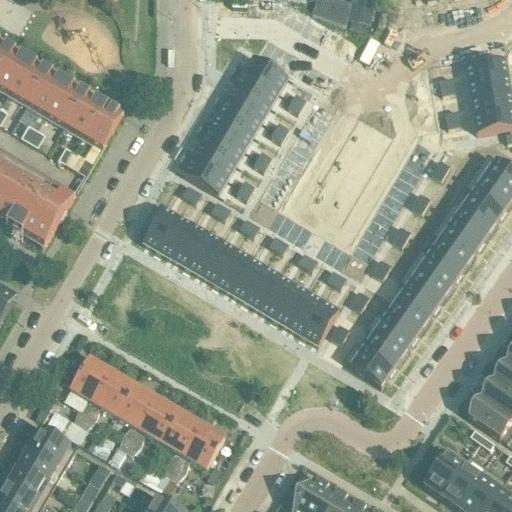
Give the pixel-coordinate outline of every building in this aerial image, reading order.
[(316,0),(311,18),(329,25),(335,3),(324,0),(316,0)] [(232,12),(247,13),(247,3),(232,3),(232,12)] [(369,29),(374,9),(355,4),(349,24),(369,29)] [(0,69),(10,54),(0,47),(0,69)] [(0,69),(0,94),(8,99),(28,65),(10,54),(0,69)] [(251,63),(243,78),(277,98),(285,83),(251,63)] [(8,99),(27,110),(47,76),(28,65),(8,99)] [(504,65),(465,72),(468,89),(507,82),(504,65)] [(27,110),(45,121),(66,87),(47,76),(27,110)] [(243,78),(234,92),(268,112),(277,98),(243,78)] [(507,82),(468,89),(470,106),(510,99),(507,82)] [(451,84),(439,86),(440,93),(452,91),(451,84)] [(45,121),(64,132),(84,98),(66,87),(45,121)] [(452,91),(440,93),(441,101),(453,99),(452,91)] [(234,92),(225,107),(260,127),(268,112),(234,92)] [(64,132),(83,143),(103,109),(84,98),(64,132)] [(511,112),(510,99),(470,106),(473,122),(511,115),(511,112)] [(295,100),(291,106),(302,112),(306,106),(295,100)] [(291,106),(287,113),(298,119),(302,112),(291,106)] [(225,107),(217,122),(251,142),(260,127),(225,107)] [(122,120),(103,109),(83,143),(102,155),(122,120)] [(511,115),(473,122),(476,139),(511,133),(511,115)] [(456,117),(444,119),(446,127),(458,125),(456,117)] [(217,122),(208,136),(242,156),(251,142),(217,122)] [(458,125),(446,127),(447,135),(459,133),(458,125)] [(278,129),(274,135),(285,142),(289,135),(278,129)] [(28,131),(25,137),(21,143),(29,148),(37,136),(28,131)] [(274,135),(270,142),(281,149),(285,142),(274,135)] [(29,148),(33,150),(37,153),(45,141),(37,136),(29,148)] [(208,136),(200,151),(234,171),(242,156),(208,136)] [(511,140),(501,142),(502,150),(511,148),(511,140)] [(200,151),(191,166),(225,186),(234,171),(200,151)] [(58,166),(60,167),(66,170),(74,158),(66,153),(58,166)] [(261,158),(257,165),(268,171),(272,164),(261,158)] [(0,176),(0,219),(26,175),(8,164),(0,176)] [(77,177),(85,181),(86,182),(93,169),(84,164),(77,177)] [(257,165),(253,171),(264,178),(268,171),(257,165)] [(191,166),(183,180),(217,200),(225,186),(191,166)] [(438,166),(434,172),(444,178),(448,172),(438,166)] [(511,178),(494,166),(483,182),(511,202),(511,178)] [(434,172),(430,179),(440,185),(444,178),(434,172)] [(45,186),(26,175),(0,219),(0,228),(6,232),(5,234),(6,235),(9,229),(17,233),(45,186)] [(511,202),(483,182),(472,198),(502,219),(511,204),(511,202)] [(74,203),(45,186),(17,233),(24,238),(21,244),(22,244),(23,242),(44,254),(74,203)] [(244,187),(240,194),(250,200),(255,193),(244,187)] [(188,190),(181,201),(188,205),(195,194),(188,190)] [(195,194),(188,205),(195,209),(202,198),(195,194)] [(240,194),(236,201),(247,207),(250,200),(240,194)] [(472,198),(461,214),(491,235),(502,219),(472,198)] [(419,199),(415,206),(425,212),(429,205),(419,199)] [(415,206),(411,213),(421,218),(425,212),(415,206)] [(217,207),(210,219),(216,222),(223,211),(217,207)] [(223,211),(216,222),(224,227),(231,215),(223,211)] [(163,213),(142,248),(157,257),(178,222),(163,213)] [(450,230),(480,251),(491,235),(461,214),(450,230)] [(178,222),(157,257),(172,266),(193,230),(178,222)] [(246,224),(239,236),(246,240),(253,228),(246,224)] [(253,228),(246,240),(253,244),(259,232),(253,228)] [(193,230),(172,266),(186,274),(207,239),(193,230)] [(450,230),(439,246),(469,266),(480,251),(450,230)] [(399,232),(395,239),(405,245),(409,238),(399,232)] [(207,239),(186,274),(201,283),(222,248),(207,239)] [(395,239),(391,246),(401,252),(405,245),(395,239)] [(275,241),(268,253),(275,257),(282,246),(275,241)] [(282,246),(275,257),(282,261),(288,249),(282,246)] [(439,246),(428,261),(458,282),(469,266),(439,246)] [(222,248),(201,283),(215,291),(236,256),(222,248)] [(236,256),(215,291),(230,300),(251,265),(236,256)] [(304,259),(297,270),(304,274),(311,263),(304,259)] [(428,261),(417,277),(447,298),(458,282),(428,261)] [(311,263),(304,274),(311,278),(318,267),(311,263)] [(251,265),(230,300),(244,309),(265,273),(251,265)] [(379,265),(375,272),(385,278),(389,272),(379,265)] [(375,272),(371,279),(381,285),(385,278),(375,272)] [(265,273),(244,309),(259,317),(280,282),(265,273)] [(333,276),(326,287),(334,292),(340,280),(333,276)] [(417,277),(406,293),(436,314),(447,298),(417,277)] [(340,280),(334,292),(340,295),(346,284),(340,280)] [(280,282),(259,317),(274,326),(295,291),(280,282)] [(295,291),(274,326),(288,335),(309,299),(295,291)] [(406,293),(395,309),(425,329),(436,314),(406,293)] [(357,297),(353,304),(364,310),(367,303),(357,297)] [(0,298),(0,328),(13,306),(0,298)] [(309,299),(288,335),(303,343),(324,308),(309,299)] [(353,304),(349,311),(360,317),(364,310),(353,304)] [(324,308),(303,343),(318,352),(339,317),(324,308)] [(395,309),(384,324),(414,345),(425,329),(395,309)] [(384,324),(373,340),(403,361),(414,345),(384,324)] [(338,330),(334,337),(344,343),(348,336),(338,330)] [(334,337),(330,344),(340,350),(344,343),(334,337)] [(373,340),(362,356),(392,377),(403,361),(373,340)] [(362,356),(351,372),(381,393),(392,377),(362,356)] [(81,432),(113,379),(89,365),(71,396),(87,405),(79,414),(75,428),(81,432)] [(495,380),(493,387),(511,399),(511,373),(505,369),(499,373),(495,380)] [(117,423),(135,392),(113,379),(81,432),(87,435),(97,425),(100,413),(117,423)] [(511,426),(511,399),(493,387),(487,391),(482,398),(481,404),(511,426)] [(120,455),(126,458),(157,405),(135,392),(117,423),(133,432),(124,441),(120,455)] [(470,415),(468,423),(507,450),(511,443),(511,426),(481,404),(475,408),(470,415)] [(126,458),(132,462),(141,452),(145,439),(161,449),(180,418),(157,405),(126,458)] [(48,431),(55,435),(63,421),(55,417),(47,430),(48,431)] [(164,481),(170,485),(171,484),(202,431),(180,418),(161,449),(177,459),(169,467),(165,481),(164,481)] [(202,431),(171,484),(177,488),(186,478),(190,466),(207,476),(225,445),(202,431)] [(28,452),(65,474),(76,456),(38,433),(28,452)] [(480,449),(484,442),(475,436),(470,442),(480,449)] [(484,442),(480,449),(489,456),(494,449),(484,442)] [(54,492),(65,474),(28,452),(17,470),(54,492)] [(118,454),(110,467),(118,472),(126,458),(120,455),(118,454)] [(441,504),(465,470),(446,457),(423,491),(441,504)] [(95,476),(106,482),(110,475),(99,469),(95,476)] [(6,487),(44,510),(54,492),(17,470),(6,487)] [(453,511),(461,511),(482,483),(465,470),(441,504),(453,511)] [(164,482),(147,472),(139,484),(163,498),(170,485),(164,481),(164,482)] [(216,491),(224,477),(214,472),(207,485),(216,491)] [(112,486),(122,492),(126,485),(121,482),(116,479),(112,486)] [(488,511),(500,495),(482,483),(461,511),(488,511)] [(295,504),(293,511),(321,511),(331,494),(314,484),(299,496),(295,504)] [(0,507),(8,511),(42,511),(44,510),(6,487),(0,498),(0,507)] [(346,511),(350,505),(331,494),(321,511),(346,511)] [(511,511),(511,503),(500,495),(488,511),(511,511)] [(78,506),(88,511),(92,505),(82,499),(78,506)] [(171,511),(156,503),(151,511),(171,511)]
